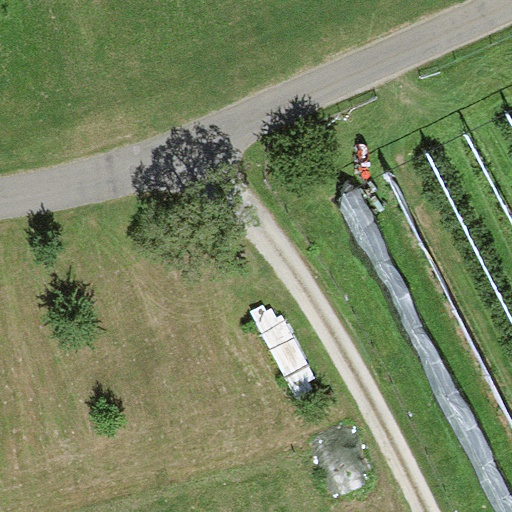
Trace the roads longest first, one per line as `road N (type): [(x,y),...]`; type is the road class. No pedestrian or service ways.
road 1 (unclassified): [(511,0),(219,138),(92,181),(0,195)]
road 2 (track): [(219,138),(335,336),(420,511)]
